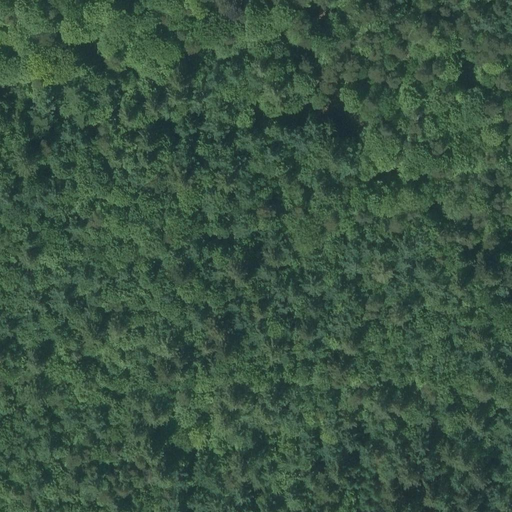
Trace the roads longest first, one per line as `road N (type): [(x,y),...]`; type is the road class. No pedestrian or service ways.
road 1 (track): [(265,0),(511,301)]
road 2 (track): [(256,0),(0,52)]
road 3 (track): [(511,64),(298,0)]
